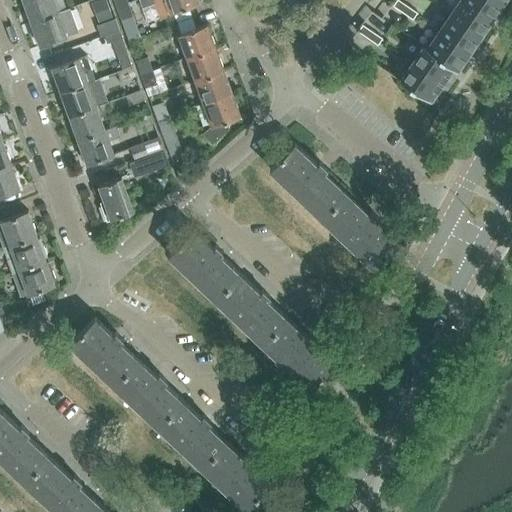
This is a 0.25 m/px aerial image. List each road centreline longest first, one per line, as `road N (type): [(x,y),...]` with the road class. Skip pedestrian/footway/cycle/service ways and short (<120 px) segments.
road 1 (tertiary): [(442,230),(292,511)]
road 2 (tertiary): [(337,511),(478,251)]
road 3 (residential): [(96,277),(0,21)]
road 4 (residential): [(263,432),(96,277)]
road 5 (residential): [(453,210),(291,90)]
road 6 (residential): [(141,511),(0,382)]
road 7 (residential): [(332,314),(194,188)]
road 8 (residential): [(194,188),(279,111),(291,90)]
road 9 (residential): [(96,277),(194,188)]
road 10 (residential): [(0,368),(96,277)]
road 11 (tertiary): [(511,101),(453,210)]
